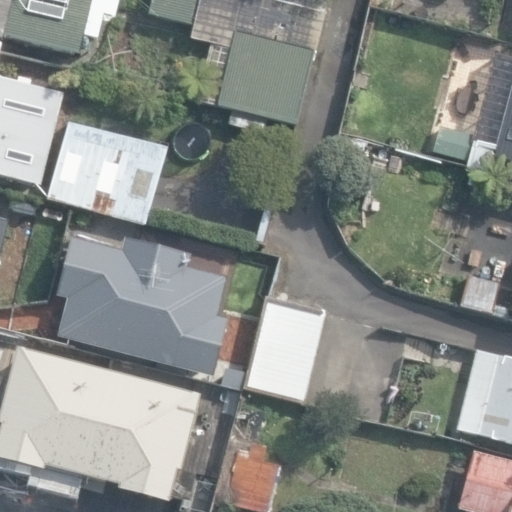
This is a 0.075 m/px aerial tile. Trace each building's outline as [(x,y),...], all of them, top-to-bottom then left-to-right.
[(4,37),(80,56),(84,38),(97,41),(105,14),(116,17),(119,0),(0,0),(0,40),(3,41),(4,37)] [(218,106),(297,125),(327,0),(153,0),(150,12),(196,23),(192,38),(233,48),(229,61),(225,60),(218,89),(222,90),(218,106)] [(0,178),(38,188),(61,97),(0,81),(0,56),(2,48),(0,47),(0,178)] [(511,61),(493,57),(470,145),(438,136),(432,161),(487,175),(492,157),(511,162),(511,61)] [(145,226),(164,149),(66,123),(46,200),(145,226)] [(0,255),(8,223),(0,220),(0,255)] [(189,255),(126,240),(123,253),(71,240),(57,297),(68,300),(58,338),(213,376),(227,322),(214,318),(224,277),(186,268),(189,255)] [(468,275),(459,309),(490,316),(499,283),(468,275)] [(245,389),(303,404),(325,313),(267,299),(245,389)] [(511,357),(474,348),(455,426),(503,437),(502,441),(511,443),(511,357)] [(116,494),(166,507),(175,470),(180,471),(198,395),(16,350),(0,412),(0,428),(0,465),(40,475),(42,470),(117,488),(116,494)] [(225,506),(252,511),(269,511),(279,468),(264,464),(268,447),(252,444),(248,460),(236,457),(225,506)] [(511,511),(511,460),(467,449),(452,508),(462,510),(461,511),(511,511)]
